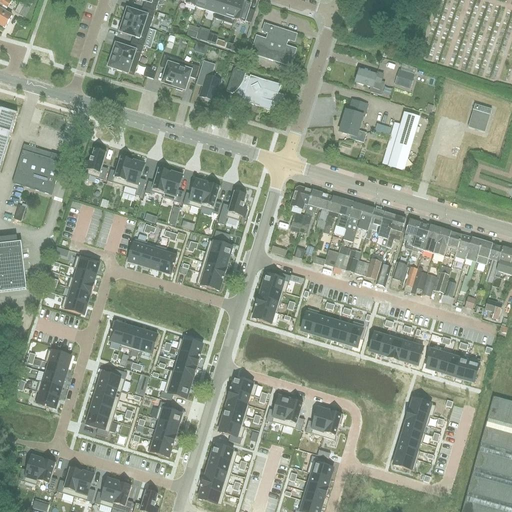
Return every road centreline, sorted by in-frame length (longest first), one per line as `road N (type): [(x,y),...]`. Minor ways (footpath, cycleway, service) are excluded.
road 1 (residential): [(185,488),(54,450),(111,270),(240,309)]
road 2 (unclassified): [(511,232),(284,162)]
road 3 (unclassified): [(284,162),(73,97)]
road 4 (residential): [(345,465),(443,494),(468,406)]
road 5 (residential): [(345,465),(356,425),(349,407),(223,367)]
road 6 (residential): [(284,162),(335,12)]
road 7 (unclassified): [(240,309),(284,162)]
road 8 (unclassified): [(185,488),(223,367)]
